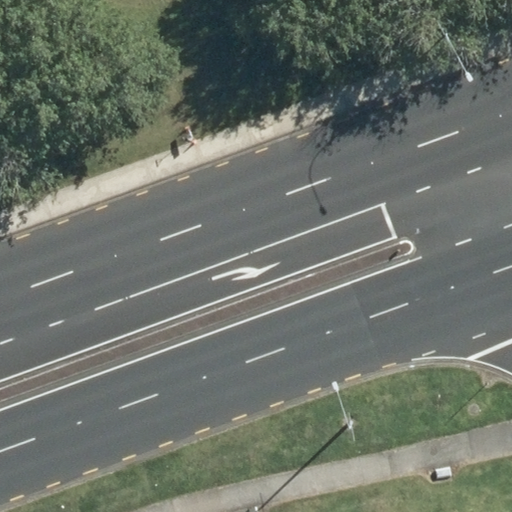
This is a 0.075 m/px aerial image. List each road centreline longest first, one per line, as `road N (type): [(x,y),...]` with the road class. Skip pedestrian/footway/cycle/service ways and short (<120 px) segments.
road 1 (primary): [(511,284),(0,472)]
road 2 (primary): [(0,295),(511,110)]
road 3 (primary): [(0,359),(366,222),(511,198)]
